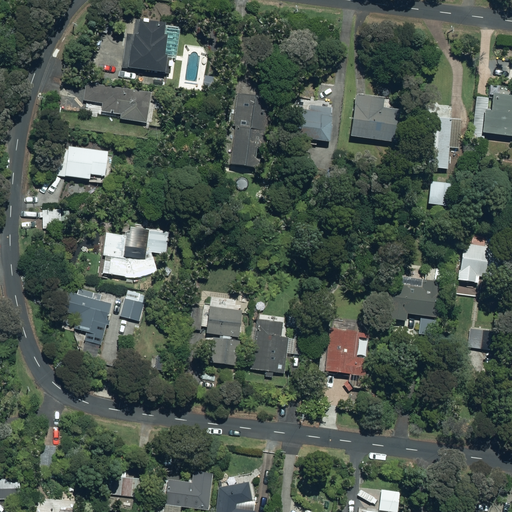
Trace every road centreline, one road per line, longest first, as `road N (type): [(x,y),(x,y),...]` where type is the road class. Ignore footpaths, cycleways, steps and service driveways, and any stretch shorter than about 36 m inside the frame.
road 1 (residential): [(81,0),(44,50),(14,166),(10,234),(22,315),(43,367),(75,395),(131,414),(511,463)]
road 2 (residential): [(511,20),(355,0)]
